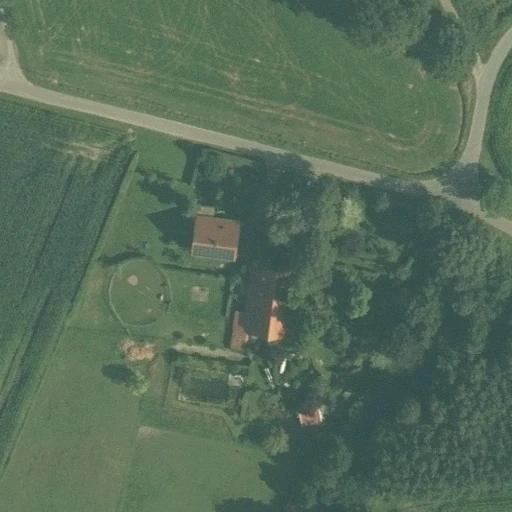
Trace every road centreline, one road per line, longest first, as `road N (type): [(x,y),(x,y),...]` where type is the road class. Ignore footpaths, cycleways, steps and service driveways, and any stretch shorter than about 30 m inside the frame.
road 1 (unclassified): [(457,204),(0,86)]
road 2 (unclassified): [(511,30),(484,77),(457,204)]
